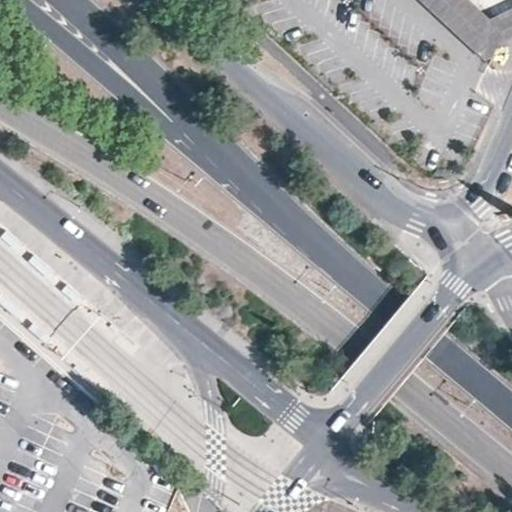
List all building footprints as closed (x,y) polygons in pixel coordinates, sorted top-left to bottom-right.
[(19,243),(4,231),(0,235),(14,248),(19,243)] [(32,255),(28,260),(48,277),(52,272),(32,255)] [(82,297),(66,284),(61,289),(77,303),(82,297)] [(1,293),(0,293),(0,300),(15,314),(16,315),(20,310),(1,293)] [(49,336),(33,322),(29,326),(45,340),(49,336)] [(134,511),(166,511),(170,505),(145,492),(134,511)]
